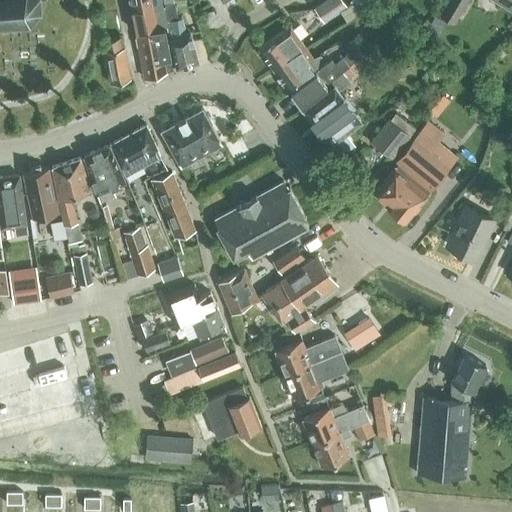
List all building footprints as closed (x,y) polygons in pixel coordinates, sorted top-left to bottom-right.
[(0,0),(0,22),(28,21),(40,8),(39,0),(0,0)] [(129,0),(136,32),(168,23),(163,7),(161,0),(129,0)] [(168,23),(168,25),(171,38),(169,38),(176,67),(198,60),(190,29),(178,32),(176,18),(178,18),(173,0),(163,0),(165,7),(163,7),(168,23)] [(323,22),(346,6),(342,0),(325,0),(314,8),(323,22)] [(454,21),(466,0),(447,0),(440,12),(454,21)] [(511,0),(494,0),(510,10),(511,5),(511,0)] [(164,26),(168,25),(168,23),(136,32),(136,35),(135,36),(137,47),(139,47),(144,78),(173,69),(169,48),(164,26)] [(272,67),(303,45),(289,25),(258,48),(272,67)] [(121,47),(119,37),(98,41),(95,52),(102,51),(105,65),(106,65),(110,83),(130,78),(126,57),(124,47),(121,47)] [(354,54),(360,49),(351,39),(345,44),(354,54)] [(303,45),(272,67),(286,87),(313,68),(307,60),(312,57),(303,45)] [(359,69),(376,53),(370,46),(353,62),(359,69)] [(331,81),(342,71),(349,65),(342,57),(334,63),(331,60),(290,91),(301,107),(327,86),(326,85),(331,81)] [(342,71),(331,81),(334,86),(303,109),(329,144),(330,143),(339,154),(354,142),(346,131),(360,120),(338,90),(350,81),(342,71)] [(181,166),(212,149),(222,143),(202,107),(161,129),(181,166)] [(394,111),(373,138),(371,140),(391,156),(414,126),(394,111)] [(511,113),(509,113),(509,120),(497,120),(497,130),(511,130),(511,113)] [(445,133),(428,119),(413,137),(396,159),(399,161),(374,192),(377,194),(378,196),(382,200),(385,200),(387,202),(386,204),(405,220),(432,187),(431,187),(448,166),(430,151),(445,133)] [(123,175),(124,175),(160,156),(146,123),(110,143),(120,167),(123,175)] [(112,186),(126,181),(124,175),(123,175),(120,167),(110,143),(83,155),(100,202),(115,196),(112,186)] [(77,221),(71,196),(91,190),(80,157),(51,166),(60,207),(64,224),(77,221)] [(33,218),(58,212),(48,167),(23,172),(33,218)] [(174,236),(195,229),(172,171),(152,180),(174,236)] [(145,172),(130,176),(138,209),(153,206),(145,172)] [(15,233),(27,232),(25,217),(19,173),(0,176),(0,226),(0,228),(14,226),(15,233)] [(287,187),(283,180),(214,218),(218,225),(216,227),(233,258),(248,249),(252,256),(308,225),(304,218),(306,217),(289,186),(287,187)] [(508,228),(511,219),(511,202),(507,200),(496,222),(508,228)] [(101,204),(111,234),(122,233),(121,225),(113,226),(107,203),(101,204)] [(475,258),(494,219),(465,205),(447,244),(475,258)] [(140,226),(124,231),(130,251),(135,267),(137,273),(155,268),(147,245),(140,226)] [(86,252),(84,244),(79,246),(78,246),(72,247),(73,255),(80,254),(86,252)] [(281,273),(304,257),(296,245),(273,261),(281,273)] [(79,283),(92,281),(86,252),(73,255),(79,283)] [(300,308),(304,305),(337,282),(317,254),(280,280),(300,308)] [(162,278),(182,272),(176,255),(157,261),(162,278)] [(121,262),(126,277),(137,273),(135,267),(132,258),(121,262)] [(0,292),(8,291),(5,268),(0,269),(0,292)] [(74,288),(70,268),(45,274),(50,294),(74,288)] [(231,312),(258,299),(244,269),(218,282),(231,312)] [(13,302),(40,298),(37,274),(10,278),(13,302)] [(314,319),(304,305),(300,308),(280,280),(261,293),(281,321),(287,317),(294,329),(306,324),(314,319)] [(190,317),(216,307),(209,290),(197,295),(194,287),(184,292),(187,299),(183,300),(190,317)] [(216,307),(190,317),(197,334),(205,330),(207,336),(225,329),(223,323),(216,307)] [(371,337),(355,314),(340,325),(357,347),(371,337)] [(147,318),(132,324),(137,337),(152,332),(147,318)] [(0,374),(77,355),(70,330),(0,347),(0,374)] [(164,330),(142,338),(147,351),(169,343),(164,330)] [(284,373),(341,350),(334,334),(304,346),(301,338),(274,349),(284,373)] [(195,363),(227,349),(221,335),(189,348),(195,363)] [(341,350),(284,373),(293,397),(321,386),(318,380),(348,368),(346,363),(341,350)] [(202,379),(240,365),(235,352),(197,366),(202,379)] [(483,377),(487,369),(483,368),(485,364),(464,354),(451,380),(457,384),(456,399),(423,396),(416,473),(465,477),(471,400),(469,400),(470,390),(472,391),(479,376),(483,377)] [(34,387),(0,393),(0,420),(87,403),(80,373),(54,379),(51,364),(30,368),(34,387)] [(248,395),(246,396),(242,385),(202,402),(216,437),(237,429),(238,431),(259,422),(248,395)] [(379,432),(390,430),(383,389),(372,391),(379,432)] [(325,396),(323,391),(304,399),(306,404),(325,396)] [(353,424),(368,418),(362,404),(333,416),(329,406),(301,417),(311,441),(339,430),(338,430),(347,427),(353,424)] [(373,431),(368,418),(353,424),(358,437),(373,431)] [(339,430),(311,441),(321,465),(348,454),(342,438),(350,434),(347,427),(338,430),(339,430)] [(146,455),(191,459),(192,439),(147,435),(146,455)] [(277,484),(261,485),(261,496),(278,495),(277,484)] [(386,507),(385,489),(371,490),(372,508),(386,507)] [(6,490),(6,502),(14,502),(14,490),(6,490)] [(22,490),(14,490),(14,502),(22,502),(22,490)] [(53,493),(45,493),(45,505),(53,505),(53,493)] [(61,493),(53,493),(53,505),(61,505),(61,493)] [(92,496),(84,496),(83,508),(92,508),(92,496)] [(100,496),(92,496),(92,508),(100,508),(100,496)] [(131,498),(122,498),(122,510),(131,510),(131,498)] [(180,511),(194,511),(194,502),(180,503),(180,511)] [(344,511),(344,510),(343,511),(342,502),(332,504),(333,511),(344,511)]
